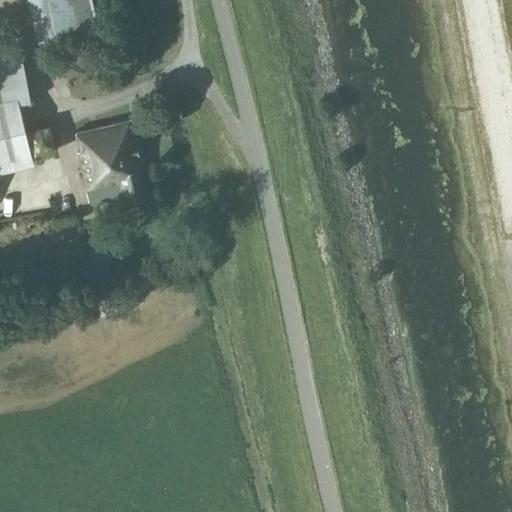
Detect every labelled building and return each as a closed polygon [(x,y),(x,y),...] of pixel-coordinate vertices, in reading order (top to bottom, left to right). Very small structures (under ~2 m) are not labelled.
[(88,0),(28,0),(37,39),(93,21),(88,0)] [(30,93),(19,34),(0,38),(0,98),(19,93),(30,93)] [(50,74),(60,71),(52,41),(41,44),(50,74)] [(108,58),(97,61),(100,73),(111,70),(108,58)] [(19,93),(0,98),(0,168),(37,158),(29,130),(19,93)] [(148,193),(131,117),(76,129),(80,151),(78,151),(88,197),(98,204),(148,193)] [(37,158),(60,150),(52,124),(29,130),(37,158)]
